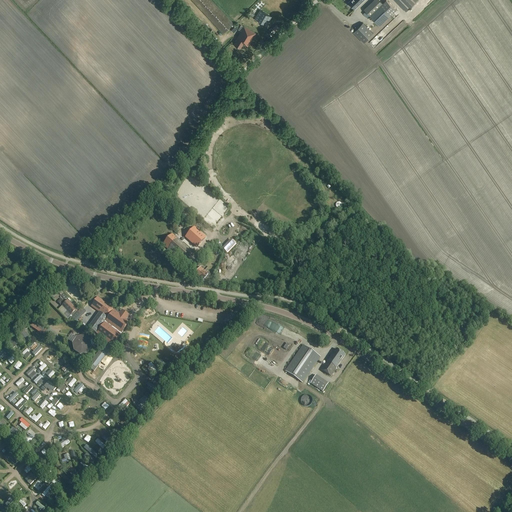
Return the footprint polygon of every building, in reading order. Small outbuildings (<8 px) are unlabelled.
[(191,0),(223,34),(234,24),(210,0),(191,0)] [(350,0),(349,2),(355,9),(363,0),(350,0)] [(383,3),(379,0),(373,0),(364,10),(379,26),(395,10),(386,0),(383,3)] [(395,0),(406,11),(417,0),(395,0)] [(267,26),(272,17),(259,10),(254,18),(267,26)] [(353,32),(364,43),(373,34),(363,23),(353,32)] [(261,46),(280,27),(276,24),(272,28),(271,28),(264,35),(266,36),(265,37),(264,37),(258,43),(261,46)] [(244,27),(241,25),(238,30),(241,32),(236,39),(237,40),(234,44),(241,48),(243,44),(248,46),(255,34),(244,27)] [(195,226),(186,237),(198,248),(207,236),(195,226)] [(184,263),(194,252),(172,234),(163,245),(184,263)] [(231,245),(226,242),(221,248),(225,252),(231,245)] [(203,280),(207,274),(200,268),(195,273),(203,280)] [(59,288),(51,296),(54,298),(59,293),(66,300),(68,298),(59,288)] [(91,306),(99,312),(100,313),(107,318),(96,333),(102,338),(113,346),(115,342),(131,322),(127,319),(129,316),(122,310),(119,313),(114,309),(114,310),(113,309),(112,308),(109,306),(109,305),(98,297),(91,306)] [(68,301),(63,306),(71,315),(77,310),(68,301)] [(24,332),(23,330),(17,335),(19,337),(22,342),(28,337),(24,332)] [(88,353),(92,347),(90,339),(84,335),(76,337),(72,343),(74,351),(80,355),(88,353)] [(94,371),(112,348),(105,343),(87,366),(94,371)] [(303,382),(320,357),(303,345),(285,370),(303,382)] [(38,346),(31,352),(34,355),(40,349),(38,346)] [(321,369),(322,370),(331,376),(337,368),(339,366),(345,356),(336,349),(327,362),(327,361),(321,369)] [(118,372),(124,378),(131,371),(125,365),(124,366),(122,364),(117,369),(114,367),(116,365),(113,363),(108,369),(115,376),(118,372)] [(47,377),(53,372),(50,368),(44,374),(47,377)] [(39,384),(43,379),(39,375),(35,380),(39,384)] [(311,376),(306,386),(320,393),(325,383),(311,376)] [(53,391),(55,388),(46,381),(44,384),(53,391)] [(79,394),(84,390),(80,385),(75,389),(79,394)] [(30,400),(33,402),(39,395),(36,393),(30,400)] [(57,396),(50,402),(53,405),(60,399),(57,396)] [(43,399),(38,407),(42,410),(47,402),(43,399)] [(119,409),(124,404),(125,406),(128,404),(124,400),(117,407),(119,409)] [(131,419),(133,421),(139,414),(137,413),(133,408),(127,415),(131,419)] [(33,420),(36,422),(41,415),(38,413),(33,420)] [(128,422),(125,419),(120,424),(122,426),(121,428),(124,430),(126,428),(128,430),(132,425),(128,422)] [(26,445),(33,438),(29,435),(23,441),(26,445)] [(93,442),(101,449),(103,446),(96,439),(93,442)] [(81,461),(79,464),(86,470),(89,468),(81,461)] [(65,471),(72,478),(77,473),(70,466),(65,471)] [(40,495),(42,497),(51,489),(49,486),(40,495)]
